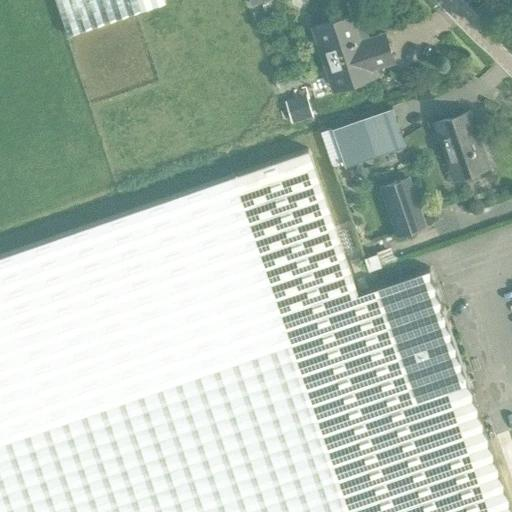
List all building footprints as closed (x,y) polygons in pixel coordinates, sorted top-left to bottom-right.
[(166,2),(165,0),(55,0),(67,35),(166,2)] [(333,89),(378,74),(375,66),(394,60),(387,39),(363,47),(352,13),(312,27),(333,89)] [(305,94),(286,100),(291,120),(311,114),(305,94)] [(392,107),(333,127),(345,162),(404,142),(392,107)] [(468,111),(435,123),(454,177),(487,166),(468,111)] [(0,511),(511,511),(511,504),(470,382),(470,381),(444,304),(443,304),(442,303),(438,304),(432,289),(437,287),(436,284),(431,286),(426,270),(430,268),(430,267),(358,291),(308,148),(0,254),(0,511)] [(408,178),(382,187),(398,232),(424,223),(408,178)] [(376,252),(364,256),(369,269),(381,265),(376,252)] [(360,289),(368,286),(364,277),(356,279),(360,289)]
